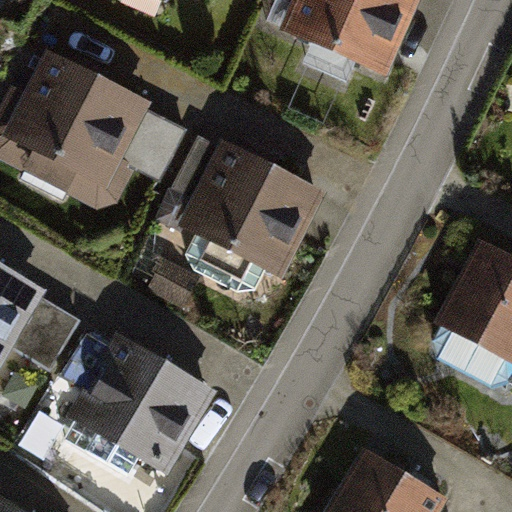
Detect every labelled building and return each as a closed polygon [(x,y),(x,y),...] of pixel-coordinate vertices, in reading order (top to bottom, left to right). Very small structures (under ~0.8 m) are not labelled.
[(298,0),(296,5),(281,37),(391,87),(430,0),(298,0)] [(146,109),(150,102),(88,71),(44,48),(21,92),(11,86),(0,107),(0,159),(97,207),(117,201),(135,167),(120,159),(146,109)] [(186,130),(146,109),(120,159),(135,167),(161,180),(186,130)] [(192,194),(216,143),(197,134),(172,185),(192,194)] [(265,161),(219,137),(216,143),(192,194),(178,223),(280,275),(325,192),(265,161)] [(511,252),(477,234),(432,318),(511,360),(511,252)] [(165,257),(148,289),(181,307),(199,275),(165,257)] [(43,295),(48,287),(0,258),(0,367),(15,343),(43,295)] [(81,318),(43,295),(15,343),(53,366),(81,318)] [(61,373),(84,386),(113,337),(89,323),(61,373)] [(118,328),(113,337),(84,386),(68,413),(168,472),(218,387),(156,351),(118,328)] [(366,442),(322,511),(437,511),(449,493),(423,477),(366,442)] [(0,511),(28,511),(25,509),(0,491),(0,511)]
